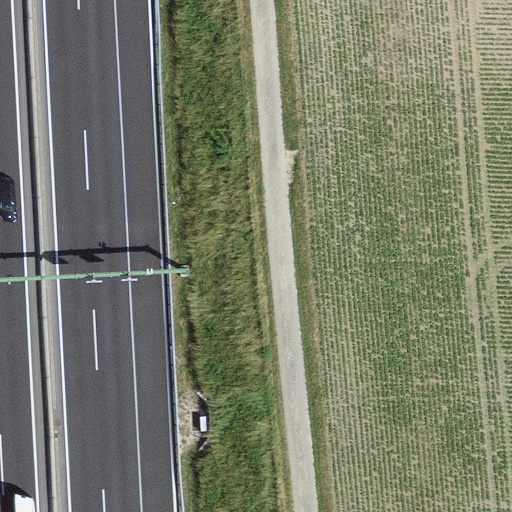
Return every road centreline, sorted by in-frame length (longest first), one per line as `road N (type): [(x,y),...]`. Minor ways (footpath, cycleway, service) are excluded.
road 1 (track): [(306,511),(264,0)]
road 2 (motorway): [(106,511),(80,0)]
